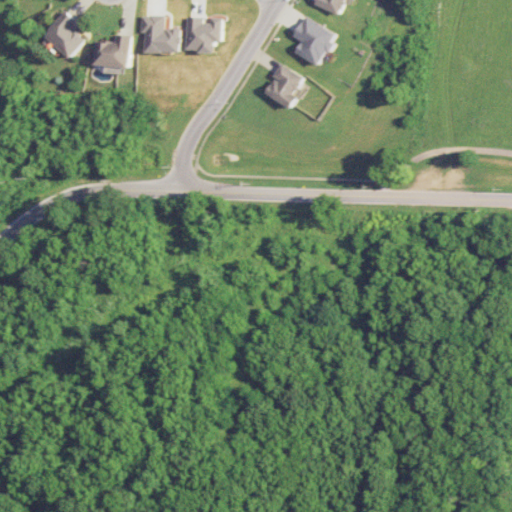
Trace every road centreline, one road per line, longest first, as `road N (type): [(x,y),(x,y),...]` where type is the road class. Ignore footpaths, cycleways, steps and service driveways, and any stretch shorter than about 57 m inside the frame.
road 1 (residential): [(511,197),(133,189),(58,199),(0,244)]
road 2 (residential): [(279,0),(186,147),(183,188)]
